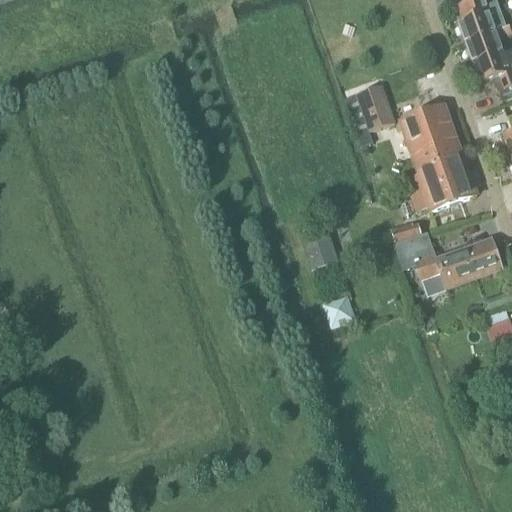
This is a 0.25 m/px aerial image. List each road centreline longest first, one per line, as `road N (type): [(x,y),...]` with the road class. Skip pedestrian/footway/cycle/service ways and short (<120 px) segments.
road 1 (track): [(153,0),(337,511)]
road 2 (residential): [(429,0),(511,235)]
